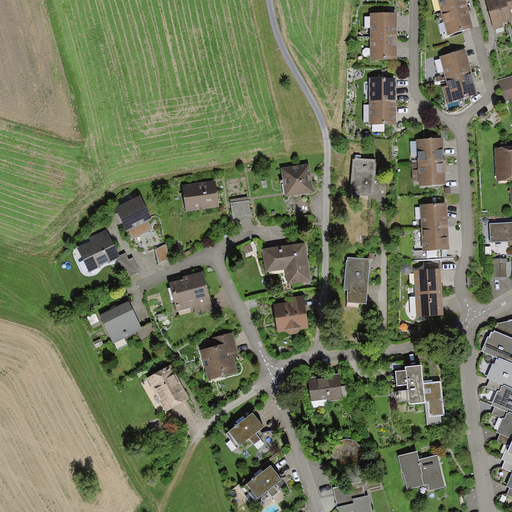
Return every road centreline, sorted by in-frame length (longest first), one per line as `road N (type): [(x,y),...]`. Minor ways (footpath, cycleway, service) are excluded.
road 1 (residential): [(464,326),(413,346),(305,358),(272,376)]
road 2 (residential): [(474,317),(461,289),(468,252),(461,121)]
road 3 (residential): [(487,511),(464,326)]
road 4 (track): [(269,0),(274,29),(326,137)]
road 5 (residential): [(461,121),(442,117),(416,93),(414,0)]
road 6 (residential): [(272,376),(318,511)]
road 7 (residential): [(272,376),(212,251)]
